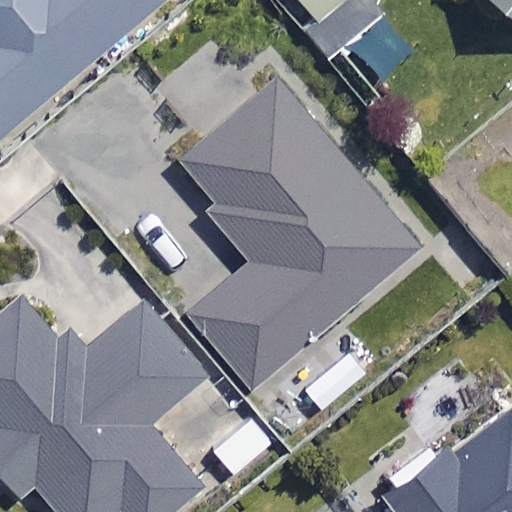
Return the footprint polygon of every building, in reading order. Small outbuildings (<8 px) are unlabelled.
[(0,0),(0,137),(164,0),(0,0)] [(346,0),(304,0),(322,20),(346,0)] [(511,0),(498,0),(511,11),(511,0)] [(414,54),(383,15),(349,42),(381,81),(414,54)] [(416,248),(281,84),(179,168),(259,265),(194,318),(250,385),(416,248)] [(87,357),(24,286),(0,306),(0,464),(31,499),(40,491),(57,511),(116,511),(119,509),(121,511),(170,511),(202,484),(150,426),(208,376),(146,305),(87,357)] [(511,511),(511,411),(395,500),(404,511),(511,511)]
